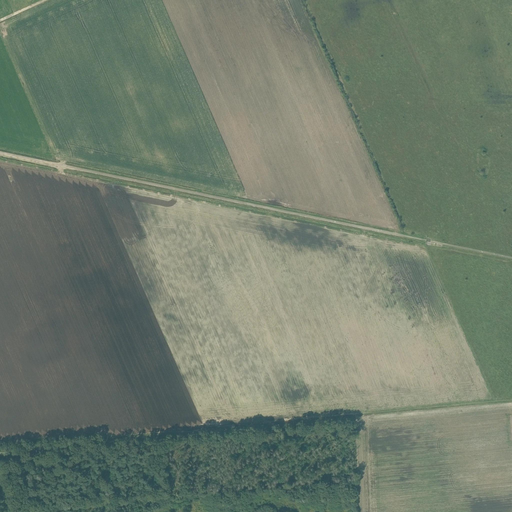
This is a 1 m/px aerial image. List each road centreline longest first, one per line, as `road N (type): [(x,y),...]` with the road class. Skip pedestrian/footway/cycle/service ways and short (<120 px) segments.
road 1 (track): [(8,454),(511,398)]
road 2 (track): [(0,155),(424,242)]
